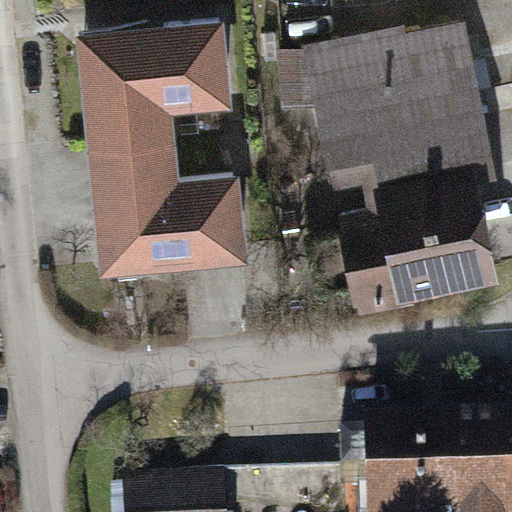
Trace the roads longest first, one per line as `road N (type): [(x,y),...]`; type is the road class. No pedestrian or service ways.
road 1 (residential): [(511,330),(47,370)]
road 2 (residential): [(47,370),(4,0)]
road 3 (residential): [(60,511),(47,370)]
